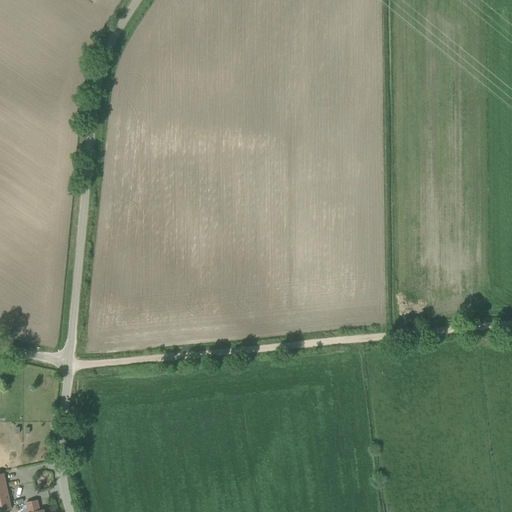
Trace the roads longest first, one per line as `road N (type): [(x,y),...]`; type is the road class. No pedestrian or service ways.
road 1 (track): [(65,359),(85,366),(511,322)]
road 2 (unclassified): [(65,359),(92,63),(128,0)]
road 3 (unclassified): [(66,511),(58,453),(65,359)]
